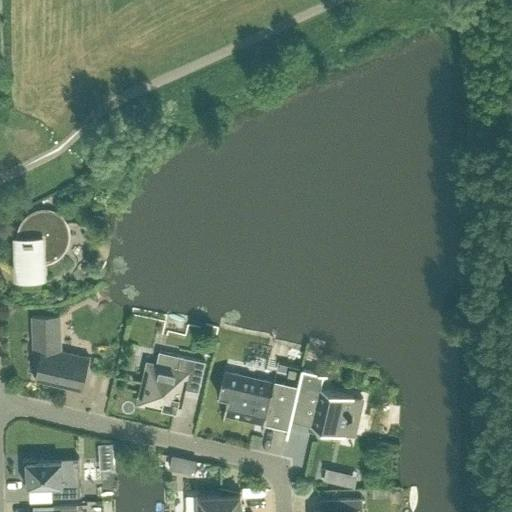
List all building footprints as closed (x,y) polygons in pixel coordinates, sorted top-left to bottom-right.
[(16,234),(17,275),(45,275),(44,259),(49,258),(51,258),(53,257),(55,256),(57,255),(59,254),(60,252),(62,251),(63,249),(65,247),(66,246),(67,244),(67,242),(68,239),(69,237),(69,235),(69,233),(69,231),(68,229),(68,226),(67,224),(66,222),(65,220),(64,219),(62,217),(59,214),(56,211),(54,211),(52,210),(50,209),(47,209),(43,208),(41,208),(37,209),(33,211),(31,212),(29,213),(27,214),(25,216),(23,219),(22,221),(22,222),(26,234),(16,234)] [(60,314),(32,315),(32,316),(33,316),(34,337),(42,336),(42,346),(35,379),(82,389),(90,356),(61,349),(60,314)] [(141,392),(140,398),(143,403),(149,404),(149,405),(179,412),(185,388),(199,391),(206,360),(159,350),(154,372),(146,370),(141,392)] [(262,430),(263,431),(269,405),(289,409),(294,386),(274,381),(276,372),(275,372),(273,381),(225,370),(227,361),(226,361),(217,401),(226,404),(222,421),(223,422),(225,413),(264,421),(262,430)] [(287,436),(291,421),(296,401),(316,405),(311,425),(345,433),(349,415),(359,417),(364,398),(354,395),(354,394),(320,386),(323,373),(302,368),(298,387),(286,436),(287,436)] [(183,469),(186,456),(174,452),(170,466),(183,469)] [(23,458),(23,481),(27,481),(27,485),(52,484),(52,496),(81,495),(80,482),(79,482),(78,456),(62,456),(62,459),(36,460),(36,457),(23,458)] [(101,459),(101,467),(115,466),(114,458),(101,459)] [(339,481),(342,470),(328,466),(326,478),(339,481)] [(221,487),(221,493),(198,494),(198,511),(241,511),(240,489),(239,489),(239,491),(221,487)] [(363,509),(362,496),(337,497),(338,509),(314,510),(313,511),(355,511),(356,509),(363,509)] [(53,511),(77,511),(77,503),(53,504),(53,511)]
